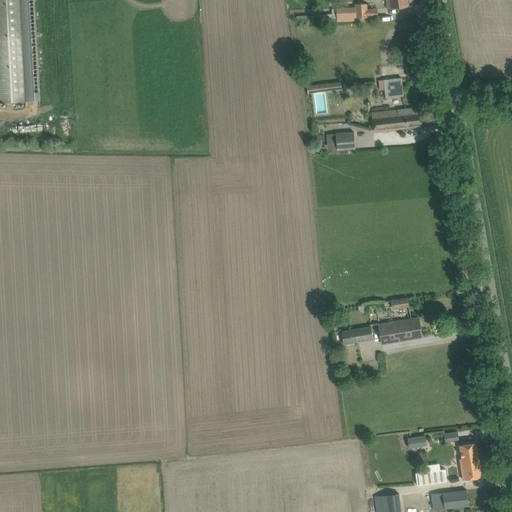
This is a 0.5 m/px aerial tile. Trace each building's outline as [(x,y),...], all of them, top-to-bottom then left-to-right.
[(0,0),(0,102),(25,101),(19,0),(0,0)] [(386,0),(387,8),(398,7),(408,5),(407,0),(386,0)] [(332,19),(368,17),(367,3),(354,4),(354,8),(332,9),(332,19)] [(384,79),(386,97),(403,95),(402,77),(384,79)] [(308,93),(326,91),(342,89),(341,81),(325,83),(325,84),(307,86),(308,93)] [(374,132),(412,127),(422,126),(420,107),(372,113),(374,132)] [(319,152),(355,148),(354,131),(327,134),(327,144),(318,145),(319,152)] [(393,309),(410,306),(408,297),(391,300),(393,309)] [(382,343),(412,338),(422,336),(419,318),(379,325),(382,343)] [(344,344),(373,339),(371,326),(341,331),(344,344)] [(444,434),(445,442),(459,439),(457,431),(444,434)] [(409,448),(427,445),(426,435),(408,437),(409,448)] [(463,480),(472,478),(482,477),(476,442),(459,445),(460,446),(455,447),(456,459),(460,459),(463,480)] [(433,510),(459,507),(469,506),(467,490),(431,494),(433,510)] [(375,496),(376,511),(401,511),(399,493),(375,496)]
